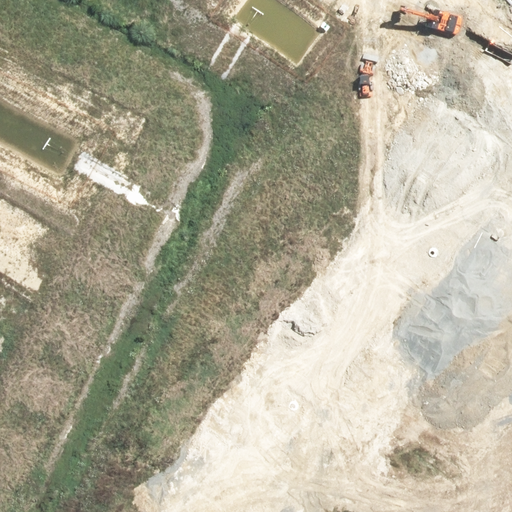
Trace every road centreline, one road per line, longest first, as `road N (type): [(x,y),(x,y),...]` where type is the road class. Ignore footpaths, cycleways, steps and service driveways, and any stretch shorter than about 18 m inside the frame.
road 1 (residential): [(195,511),(330,328),(511,146)]
road 2 (residential): [(511,103),(327,0)]
